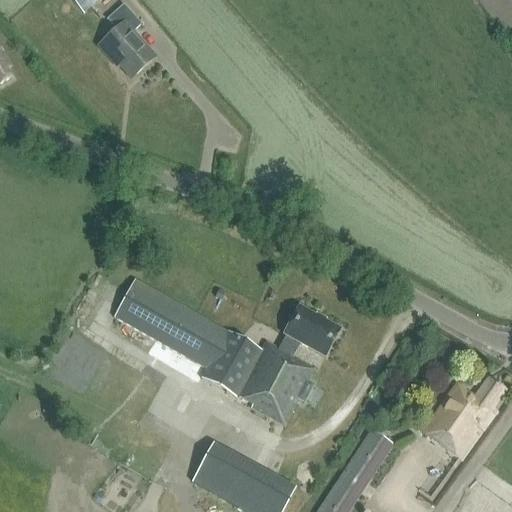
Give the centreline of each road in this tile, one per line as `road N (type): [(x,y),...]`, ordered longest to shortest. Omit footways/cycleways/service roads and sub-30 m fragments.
road 1 (unclassified): [(511,342),(471,331),(336,254),(221,201),(0,116)]
road 2 (track): [(437,511),(511,405)]
